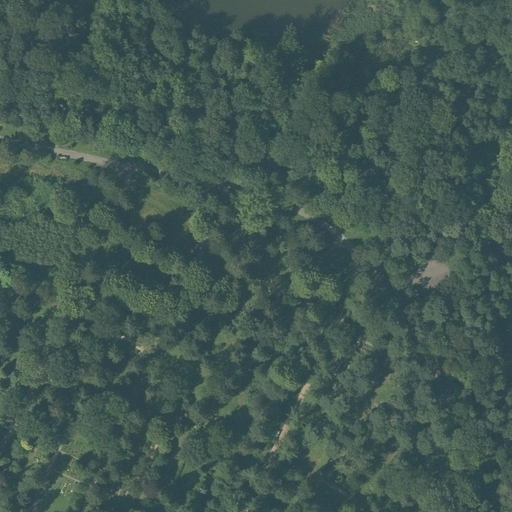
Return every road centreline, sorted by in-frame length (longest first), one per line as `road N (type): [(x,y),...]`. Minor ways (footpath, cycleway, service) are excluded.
road 1 (track): [(483,249),(0,79)]
road 2 (track): [(265,168),(259,135),(180,69),(157,0)]
